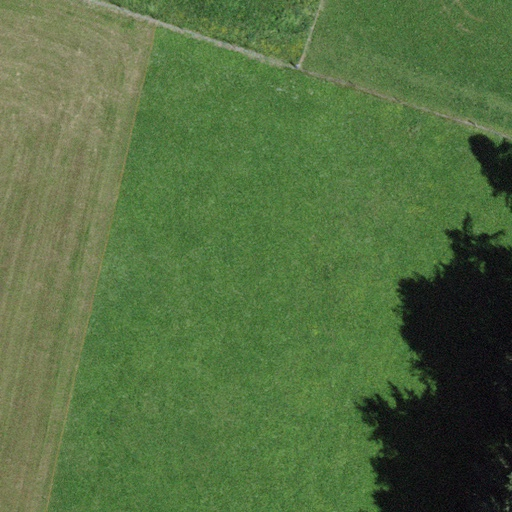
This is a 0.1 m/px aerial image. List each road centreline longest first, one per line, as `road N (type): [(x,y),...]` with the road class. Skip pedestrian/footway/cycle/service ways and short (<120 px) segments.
road 1 (motorway): [(511,20),(0,135)]
road 2 (motorway): [(0,482),(511,378)]
